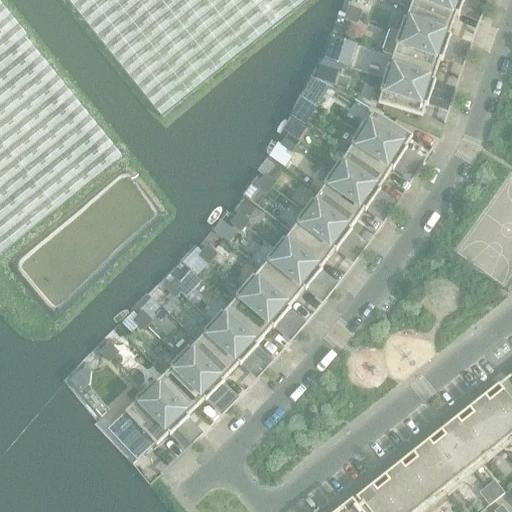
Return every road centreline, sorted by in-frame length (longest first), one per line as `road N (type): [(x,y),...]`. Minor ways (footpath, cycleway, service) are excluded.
road 1 (residential): [(511,27),(468,148),(428,216),(340,331),(221,462)]
road 2 (residential): [(265,511),(511,316)]
